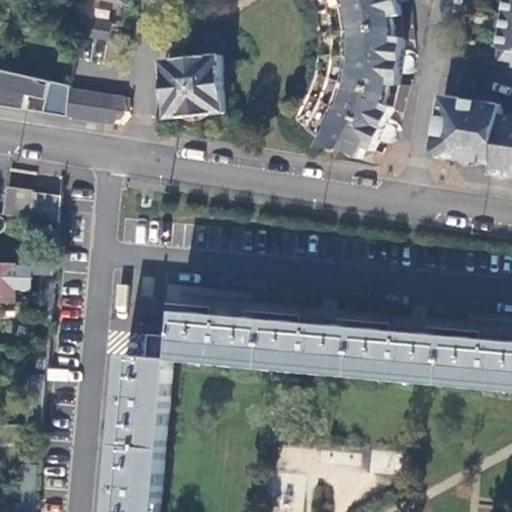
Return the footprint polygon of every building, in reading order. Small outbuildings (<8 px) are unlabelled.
[(385,143),(391,144),(398,141),(401,137),(401,131),(399,126),(395,122),(389,120),(395,106),(407,110),(413,83),(401,81),(402,76),(403,70),(412,70),(416,65),(418,60),(418,56),(414,52),(411,49),(405,49),(405,46),(418,47),(416,21),(404,21),(401,5),(407,3),(410,1),(410,0),(326,0),(329,6),(332,18),(335,45),(333,69),(328,88),(324,98),(307,125),(323,136),(319,145),(347,151),(354,157),(359,157),(363,157),(372,153),(375,150),(380,140),(385,143)] [(511,0),(504,0),(503,12),(511,13),(511,0)] [(511,13),(503,12),(497,46),(499,47),(496,63),(511,65),(511,13)] [(114,24),(84,18),(81,35),(110,41),(114,24)] [(167,80),(167,85),(171,119),(229,113),(223,54),(201,57),(200,54),(198,52),(194,52),(186,54),(186,58),(173,60),(173,69),(171,69),(172,79),(167,80)] [(117,124),(119,120),(115,109),(117,95),(72,88),(70,117),(83,118),(117,124)] [(459,96),(444,99),(437,144),(447,156),(493,164),(492,173),(511,175),(511,114),(502,113),(503,108),(490,101),(459,96)] [(9,186),(5,214),(62,222),(64,195),(36,191),(36,190),(9,186)] [(59,261),(36,261),(36,273),(58,274),(59,261)] [(0,301),(17,302),(18,266),(0,264),(0,301)] [(178,336),(176,360),(175,361),(511,390),(511,335),(488,333),(487,339),(426,334),(426,326),(398,324),(397,330),(337,325),(338,319),(308,316),(307,323),(246,318),(247,311),(218,308),(217,315),(180,312),(178,336)] [(148,357),(176,360),(178,336),(149,334),(148,357)] [(163,511),(175,361),(176,360),(148,357),(127,356),(125,376),(119,376),(116,406),(122,407),(117,467),(110,467),(108,497),(114,497),(112,511),(163,511)] [(377,453),(374,471),(396,475),(399,457),(377,453)] [(35,511),(40,464),(26,465),(23,505),(13,504),(12,511),(35,511)]
